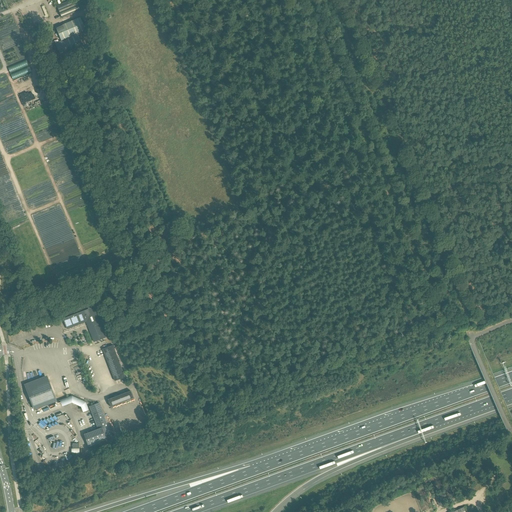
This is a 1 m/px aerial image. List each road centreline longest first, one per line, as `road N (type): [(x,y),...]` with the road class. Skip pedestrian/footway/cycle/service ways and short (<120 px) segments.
road 1 (track): [(151,422),(164,432),(309,372),(454,342)]
road 2 (motorway): [(511,377),(251,470)]
road 3 (motorway): [(185,511),(420,427)]
road 4 (motorway): [(275,511),(308,483),(420,427)]
road 5 (motorway): [(251,470),(91,511)]
road 6 (motorway): [(251,470),(138,511)]
